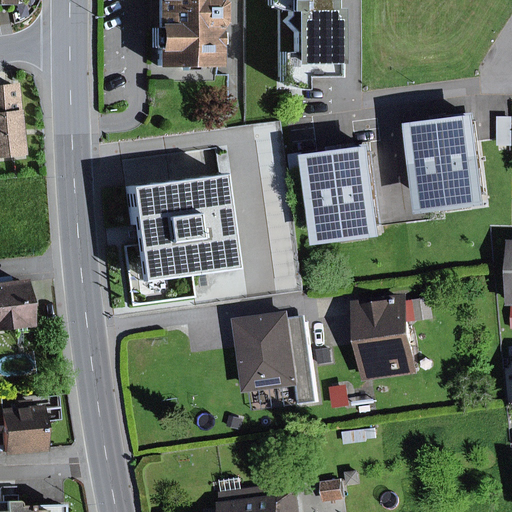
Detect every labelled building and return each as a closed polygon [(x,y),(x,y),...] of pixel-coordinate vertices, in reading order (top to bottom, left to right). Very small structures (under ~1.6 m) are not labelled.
[(0,0),(0,9),(9,10),(9,0),(0,0)] [(221,0),(157,0),(158,67),(221,66),(221,0)] [(293,9),(293,58),(343,57),(342,2),(336,2),(336,0),(277,0),(277,8),(293,9)] [(0,82),(0,153),(29,150),(25,106),(22,106),(19,80),(0,82)] [(488,110),(419,119),(430,212),(499,204),(488,110)] [(380,142),(313,151),(324,236),(391,228),(380,142)] [(221,168),(130,180),(142,276),(233,264),(221,168)] [(0,326),(38,322),(33,278),(0,281),(0,326)] [(430,371),(422,318),(439,315),(435,294),(419,298),(418,291),(361,300),(374,379),(430,371)] [(298,307),(243,315),(254,391),(309,384),(298,307)] [(354,381),(338,382),(340,405),(355,404),(354,381)] [(17,405),(5,406),(6,422),(8,451),(48,448),(44,403),(35,404),(34,398),(17,399),(17,405)] [(349,477),(327,480),(331,502),(352,498),(349,477)] [(229,489),(230,501),(225,502),(225,511),(308,511),(306,491),(289,494),(287,481),(229,489)] [(0,511),(65,511),(66,501),(47,501),(47,510),(33,511),(33,504),(19,504),(20,497),(0,497),(0,511)]
